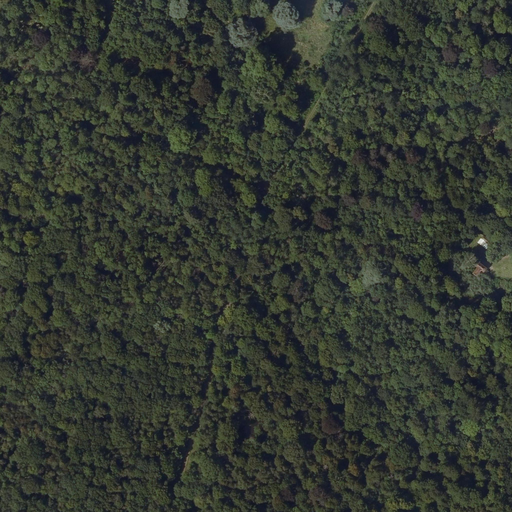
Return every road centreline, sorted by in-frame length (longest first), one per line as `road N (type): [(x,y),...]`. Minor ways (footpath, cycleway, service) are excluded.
road 1 (track): [(0,51),(268,193),(227,294),(213,377),(174,511)]
road 2 (track): [(511,254),(466,220),(450,190),(397,0)]
road 3 (track): [(380,0),(268,193)]
